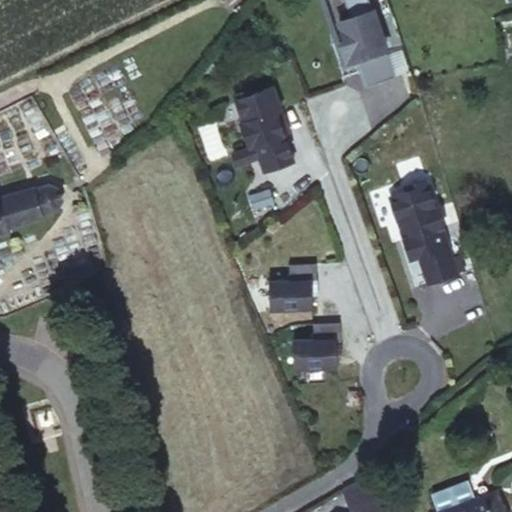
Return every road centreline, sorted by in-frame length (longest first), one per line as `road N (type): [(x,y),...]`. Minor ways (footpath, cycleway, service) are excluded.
road 1 (residential): [(0,354),(69,391),(95,511)]
road 2 (residential): [(403,419),(420,411),(432,391),(425,364),(408,352),(381,355),(364,379),(366,398),(390,418)]
road 3 (residential): [(281,511),(403,419)]
